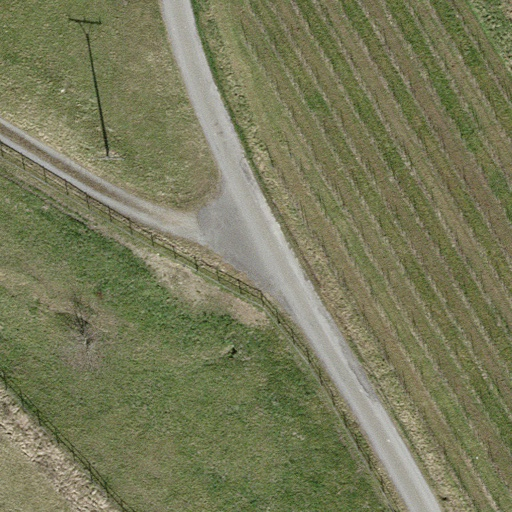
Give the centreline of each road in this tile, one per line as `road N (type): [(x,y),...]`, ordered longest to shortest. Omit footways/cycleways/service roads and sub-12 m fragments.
road 1 (unclassified): [(180,0),(263,238),(384,419),(428,511)]
road 2 (track): [(263,238),(137,211),(0,126)]
